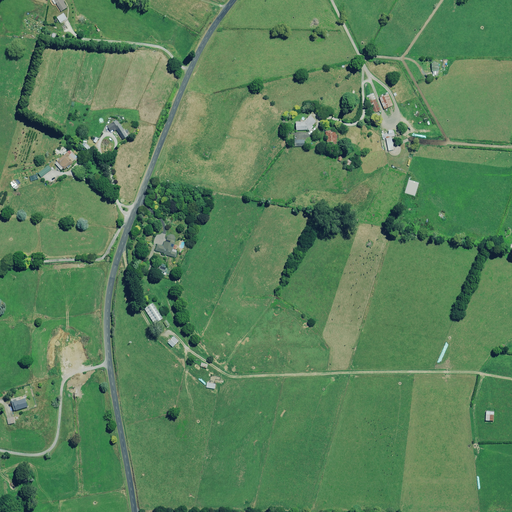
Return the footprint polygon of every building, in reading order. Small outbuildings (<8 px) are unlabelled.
[(66,8),(61,0),(53,0),(54,1),(53,2),(54,4),(55,3),(61,11),(66,8)] [(66,18),(63,13),(57,18),(60,23),(66,18)] [(393,105),(387,92),(381,95),(381,97),(379,98),(384,109),(393,105)] [(373,113),(379,111),(379,112),(381,112),(381,110),(373,93),(366,96),(373,113)] [(313,127),(311,126),(316,121),(311,116),(304,123),(296,123),(296,130),(307,130),(309,131),(313,127)] [(113,129),(114,131),(116,130),(122,140),(130,135),(126,130),(124,131),(116,119),(106,125),(109,131),(113,129)] [(337,145),(336,139),(338,139),(337,134),(335,134),(335,130),(325,131),(327,146),(337,145)] [(384,138),(385,138),(388,151),(393,150),(391,137),(394,137),(393,130),(388,131),(388,133),(385,134),(383,134),(384,138)] [(71,153),(69,150),(55,163),(61,170),(63,168),(64,169),(67,167),(68,168),(70,166),(70,165),(72,163),(72,162),(76,158),(71,153)] [(51,170),(48,166),(37,173),(41,177),(51,170)] [(13,188),(14,188),(16,190),(19,187),(17,185),(20,183),(18,180),(14,180),(9,184),(13,188)] [(173,236),(168,235),(166,242),(164,241),(163,246),(157,244),(155,251),(163,253),(163,254),(175,258),(177,250),(172,249),(175,239),(173,236)] [(168,266),(161,264),(158,273),(166,275),(168,266)] [(154,318),(157,322),(162,318),(152,303),(147,307),(154,318)] [(154,318),(147,307),(144,309),(151,320),(154,318)] [(178,341),(173,337),(168,343),(172,347),(178,341)] [(27,407),(25,399),(13,402),(16,410),(27,407)] [(493,412),(486,411),(485,421),(493,421),(493,412)]
